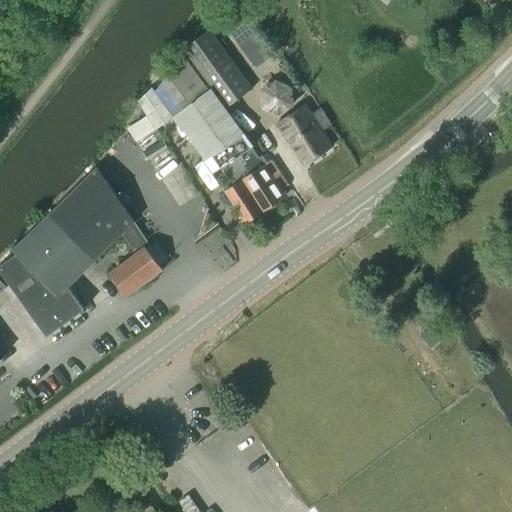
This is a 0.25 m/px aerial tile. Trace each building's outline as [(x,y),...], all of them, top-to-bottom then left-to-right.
[(256,28),(237,42),(255,67),(274,53),(256,28)] [(181,50),(193,66),(226,108),(251,89),(207,30),(181,50)] [(242,136),(181,55),(154,91),(151,87),(137,101),(146,116),(155,130),(178,114),(209,158),(242,136)] [(275,79),(260,89),(261,108),(278,116),(294,105),(292,86),(275,79)] [(302,166),(330,147),(320,131),(329,126),(319,110),(311,115),(305,105),(275,124),(302,166)] [(155,130),(146,116),(126,128),(135,142),(155,130)] [(242,136),(209,158),(213,164),(216,161),(219,166),(221,165),(222,166),(236,156),(248,175),(242,180),(263,210),(281,198),(261,167),(266,163),(261,156),(258,157),(251,148),(242,136)] [(221,165),(219,166),(233,185),(223,191),(244,223),(263,210),(242,180),(248,175),(236,156),(222,166),(221,165)] [(66,285),(90,261),(119,232),(134,251),(109,271),(126,292),(159,267),(143,246),(147,242),(94,166),(9,248),(14,252),(0,262),(0,271),(46,334),(83,307),(66,285)]
